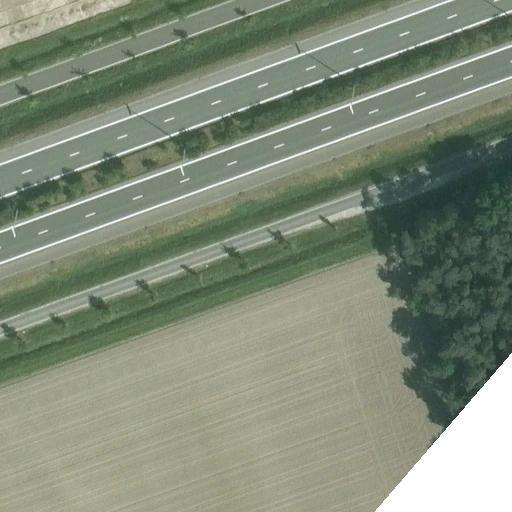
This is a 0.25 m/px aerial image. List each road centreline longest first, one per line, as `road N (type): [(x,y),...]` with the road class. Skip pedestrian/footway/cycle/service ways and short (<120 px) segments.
road 1 (tertiary): [(511,149),(0,340)]
road 2 (motorway): [(0,251),(511,64)]
road 3 (motorway): [(499,0),(0,181)]
road 4 (tertiary): [(0,99),(270,0)]
